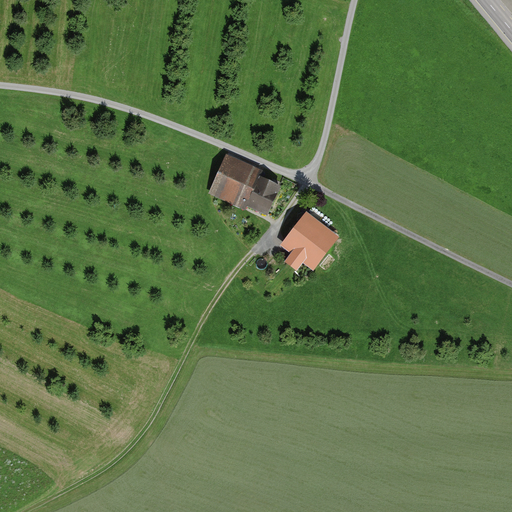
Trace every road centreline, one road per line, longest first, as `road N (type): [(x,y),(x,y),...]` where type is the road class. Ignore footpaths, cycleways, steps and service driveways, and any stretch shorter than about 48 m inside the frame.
road 1 (track): [(357,0),(324,155),(236,270),(155,421),(103,471),(29,511)]
road 2 (track): [(511,279),(165,122),(0,87)]
